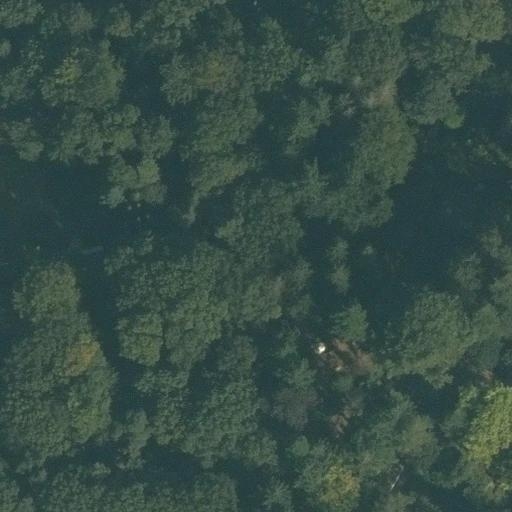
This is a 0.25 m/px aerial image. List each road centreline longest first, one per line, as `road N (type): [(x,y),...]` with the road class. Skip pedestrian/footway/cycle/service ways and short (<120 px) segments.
road 1 (unclassified): [(238,511),(234,425),(251,188),(269,80),(312,0)]
road 2 (residential): [(379,0),(511,71)]
